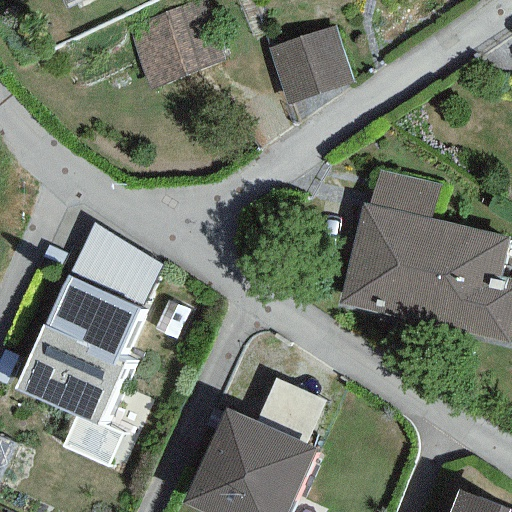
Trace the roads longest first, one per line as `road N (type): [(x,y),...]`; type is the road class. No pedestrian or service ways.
road 1 (residential): [(511,1),(167,236)]
road 2 (residential): [(449,418),(167,236)]
road 3 (residential): [(167,236),(61,166),(0,102)]
